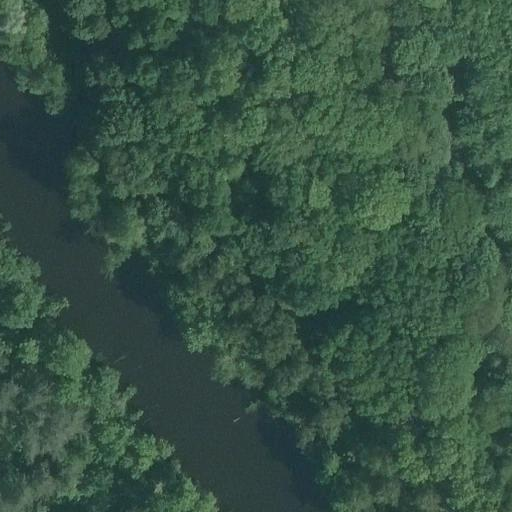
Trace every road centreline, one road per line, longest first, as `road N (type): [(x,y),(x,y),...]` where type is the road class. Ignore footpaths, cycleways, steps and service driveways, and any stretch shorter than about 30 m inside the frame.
road 1 (track): [(122,0),(157,122),(479,487),(492,511)]
road 2 (track): [(511,294),(413,0)]
